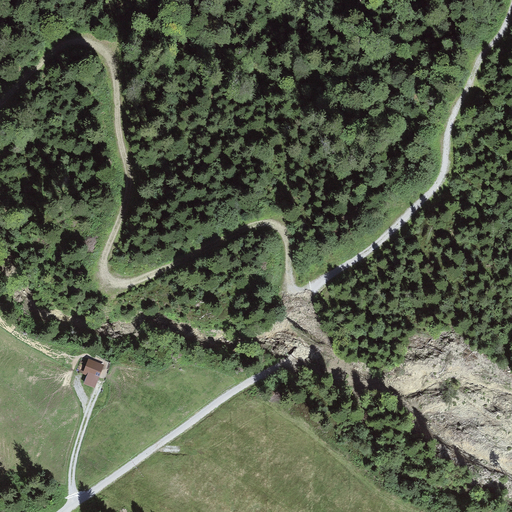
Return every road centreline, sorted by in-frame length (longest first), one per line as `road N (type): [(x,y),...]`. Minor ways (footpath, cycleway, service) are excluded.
road 1 (track): [(62,511),(297,352),(310,293),(389,233),(442,175),(455,109),(511,5)]
road 2 (track): [(305,305),(289,285),(287,240),(277,224),(242,229),(138,280),(117,283),(104,275),(102,258),(130,176),(104,51),(82,41),(61,45),(0,104)]
road 3 (track): [(99,383),(74,458),(71,505)]
